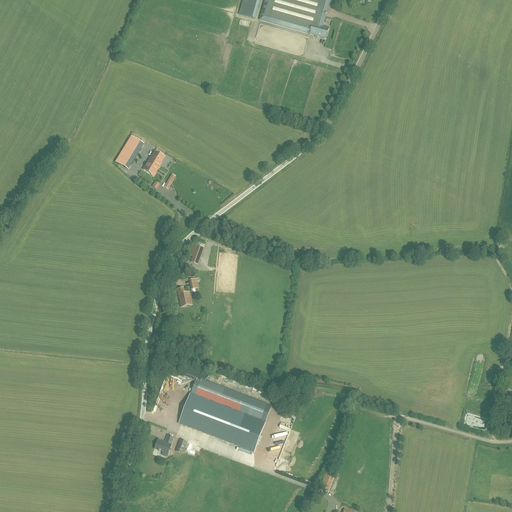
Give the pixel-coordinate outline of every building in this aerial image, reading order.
[(255,19),(260,0),(244,0),(241,15),(255,19)] [(265,0),(260,20),(307,33),(310,34),(326,39),(329,28),(323,26),(326,17),(325,17),(326,12),(327,13),(330,0),(265,0)] [(128,170),(130,167),(144,144),(131,136),(115,162),(128,170)] [(161,163),(165,157),(155,152),(151,158),(150,157),(143,170),(154,176),(162,164),(161,163)] [(173,174),(166,188),(171,190),(178,176),(173,174)] [(198,266),(204,248),(197,245),(190,263),(198,266)] [(191,290),(199,289),(197,279),(190,280),(190,283),(191,290)] [(185,294),(184,289),(177,290),(181,307),(192,305),(189,293),(185,294)] [(265,423),(261,421),(268,404),(202,379),(195,396),(191,394),(179,424),(202,433),(254,453),(265,423)] [(485,423),(482,423),(481,428),(487,430),(489,421),(486,420),(485,423)] [(172,445),(175,438),(167,435),(164,443),(158,440),(155,449),(163,452),(162,455),(167,457),(171,445),(172,445)] [(184,455),(188,443),(180,440),(175,452),(184,455)]
